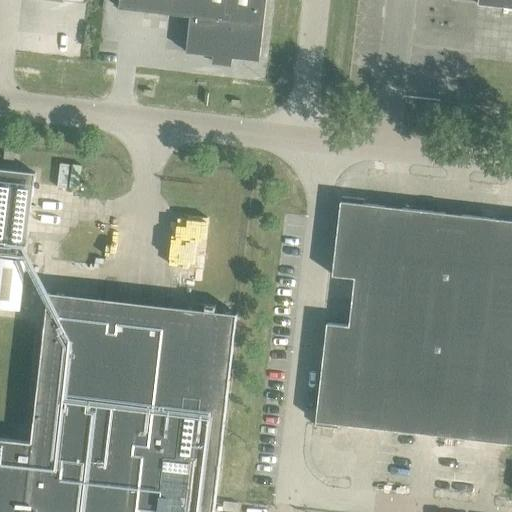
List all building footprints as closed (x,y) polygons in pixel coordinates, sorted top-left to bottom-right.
[(185,52),(259,61),(266,0),(119,0),(118,8),(189,17),(185,52)] [(0,253),(25,256),(35,173),(0,168),(0,253)] [(511,221),(363,204),(363,200),(341,198),(332,276),(355,279),(349,326),(327,324),(316,425),(338,428),(338,423),(511,442),(511,221)] [(0,308),(19,311),(24,261),(0,258),(0,308)] [(0,438),(0,511),(213,511),(215,498),(234,335),(46,313),(31,442),(0,438)]
